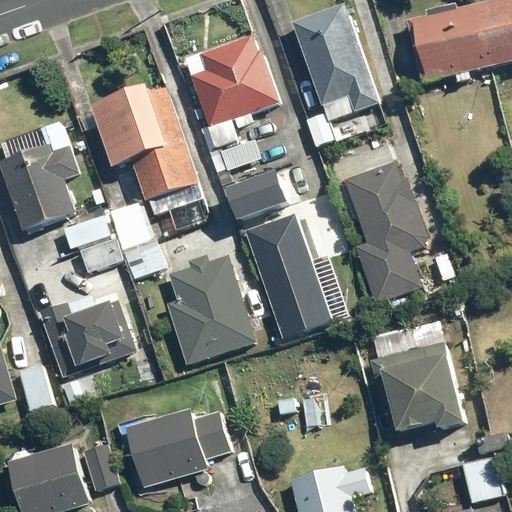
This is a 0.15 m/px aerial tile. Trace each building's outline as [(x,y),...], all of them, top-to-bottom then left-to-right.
[(511,0),(499,0),(419,20),(435,84),(511,64),(511,0)] [(367,113),(392,104),(359,3),(303,21),(332,108),(361,98),(367,113)] [(267,35),(213,54),(218,69),(204,74),(221,127),(293,104),(276,51),(273,52),(267,35)] [(164,85),(103,105),(124,171),(143,165),(161,218),(214,201),(178,89),(166,92),(164,85)] [(92,175),(81,143),(63,149),(55,129),(0,149),(32,234),(86,214),(74,181),(92,175)] [(412,161),(353,180),(373,243),(363,246),(383,307),(432,290),(418,249),(438,243),(412,161)] [(278,171),(226,189),(236,219),(289,201),(278,171)] [(142,203),(111,214),(134,281),(166,270),(142,203)] [(298,223),(248,240),(280,331),(330,314),(298,223)] [(230,256),(211,261),(209,253),(188,259),(191,267),(170,273),(177,301),(167,304),(186,366),(258,344),(230,256)] [(0,314),(8,312),(0,285),(0,314)] [(116,300),(73,316),(68,303),(41,313),(66,380),(137,354),(116,300)] [(11,336),(0,338),(0,409),(30,401),(11,336)] [(450,421),(452,430),(480,422),(462,352),(459,353),(456,341),(378,360),(397,434),(450,421)] [(47,365),(22,374),(36,413),(61,403),(47,365)] [(228,365),(200,373),(203,384),(214,381),(220,403),(238,398),(228,365)] [(72,380),(81,404),(111,393),(102,369),(72,380)] [(334,426),(325,375),(294,380),(297,397),(282,399),(286,417),(303,414),(306,431),(334,426)] [(134,395),(105,400),(109,418),(137,413),(134,395)] [(222,471),(219,459),(242,452),(236,429),(228,410),(205,417),(203,411),(133,430),(150,491),(222,471)] [(511,433),(511,432),(482,441),(487,457),(511,448),(511,433)] [(77,442),(9,460),(23,511),(62,511),(93,502),(77,442)] [(109,445),(83,453),(95,493),(121,485),(109,445)] [(511,492),(500,457),(466,468),(478,506),(511,494),(511,492)] [(367,511),(362,496),(381,491),(381,479),(375,467),(356,472),(355,466),(300,480),(308,511),(367,511)]
